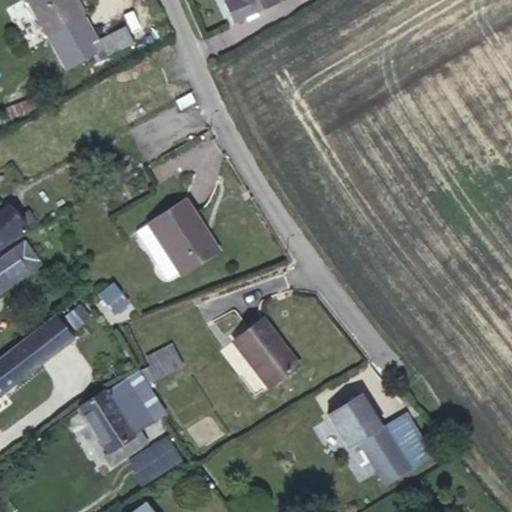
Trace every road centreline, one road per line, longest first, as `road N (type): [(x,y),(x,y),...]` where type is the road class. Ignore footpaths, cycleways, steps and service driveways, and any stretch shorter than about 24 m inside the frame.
road 1 (unclassified): [(164,0),(215,111),(311,267),(387,362)]
road 2 (track): [(387,362),(511,510)]
